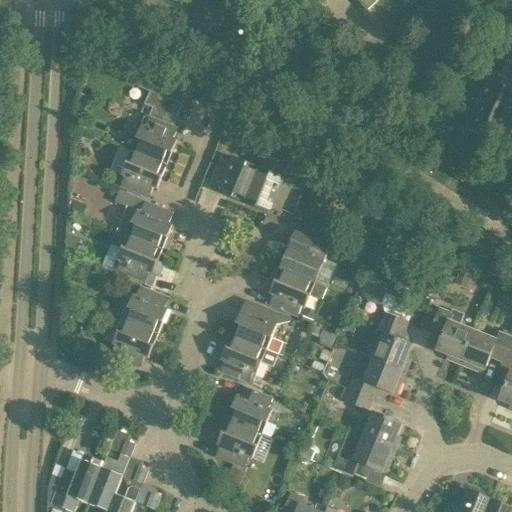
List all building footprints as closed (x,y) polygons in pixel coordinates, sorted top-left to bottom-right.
[(356,0),(366,11),(368,11),(366,9),(373,2),(374,0),(356,0)] [(122,146),(131,150),(166,165),(175,142),(172,141),(177,129),(168,125),(177,103),(172,101),(178,86),(181,81),(140,66),(133,84),(152,93),(147,105),(156,108),(152,118),(149,117),(144,129),(140,127),(135,139),(126,135),(122,146)] [(499,143),(511,114),(511,84),(491,75),(467,128),(499,143)] [(232,117),(239,120),(248,117),(250,114),(252,111),(239,104),(238,106),(232,117)] [(156,189),(166,165),(131,150),(121,175),(124,177),(120,188),(148,200),(153,188),(156,189)] [(219,194),(243,204),(257,168),(233,159),(232,162),(220,157),(208,185),(220,190),(219,194)] [(321,160),(312,174),(324,182),(333,167),(321,160)] [(281,178),(257,168),(243,204),(267,214),(268,210),(279,215),(291,186),(280,182),(281,178)] [(379,202),(357,194),(344,226),(357,231),(361,221),(370,225),(379,202)] [(136,212),(126,236),(162,250),(171,226),(168,225),(172,214),(144,202),(140,213),(136,212)] [(117,232),(112,244),(122,248),(117,260),(121,262),(116,273),(140,283),(145,272),(157,277),(162,265),(157,262),(162,250),(126,236),(117,232)] [(74,256),(80,240),(68,236),(67,254),(74,256)] [(278,270),(314,285),(324,261),(329,249),(296,237),(292,248),(287,246),(278,270)] [(471,273),(460,269),(457,281),(467,284),(471,273)] [(314,285),(278,270),(268,294),(273,296),(268,308),(297,319),(301,307),(305,309),(310,296),(322,301),(326,290),(314,285)] [(399,288),(396,296),(407,300),(410,292),(413,293),(419,276),(403,270),(397,287),(399,288)] [(120,305),(114,318),(157,335),(167,311),(164,310),(168,299),(133,285),(128,297),(131,298),(127,308),(120,305)] [(235,324),(229,336),(277,357),(282,344),(271,339),(276,327),(287,325),(289,320),(247,303),(243,314),(239,312),(235,324)] [(460,361),(471,332),(460,328),(464,316),(452,311),(451,314),(439,309),(437,315),(429,333),(441,338),(435,351),(460,361)] [(383,335),(373,360),(402,371),(411,347),(400,342),(408,323),(384,314),(377,333),(383,335)] [(147,360),(157,335),(114,318),(109,331),(116,334),(112,346),(116,347),(111,358),(139,370),(144,358),(147,360)] [(331,351),(336,337),(322,331),(319,339),(320,346),(331,351)] [(490,358),(501,362),(510,338),(499,333),(495,342),(471,332),(460,361),(485,371),(490,358)] [(272,369),(277,357),(229,336),(220,361),(223,362),(218,374),(247,386),(252,374),(256,375),(261,364),(272,369)] [(511,365),(511,338),(510,338),(501,362),(511,366),(511,365)] [(320,359),(326,362),(330,354),(324,350),(320,359)] [(392,396),(402,371),(373,360),(364,382),(354,378),(349,391),(373,400),(377,390),(392,396)] [(498,402),(511,407),(511,373),(510,372),(498,402)] [(236,398),(226,423),(261,437),(271,412),(268,411),(272,400),(245,389),(240,400),(236,398)] [(368,412),(373,400),(349,391),(344,403),(368,412)] [(372,414),(362,438),(392,450),(402,426),(372,414)] [(251,461),(261,437),(226,423),(216,447),(220,448),(216,459),(243,471),(248,459),(251,461)] [(383,474),(392,450),(362,438),(353,461),(347,459),(343,470),(366,479),(370,469),(383,474)] [(136,445),(127,442),(122,455),(131,458),(136,445)] [(302,458),(309,461),(314,451),(307,447),(302,458)] [(106,459),(101,470),(87,506),(103,511),(108,511),(114,497),(115,497),(126,467),(106,459)] [(74,511),(78,502),(87,506),(101,470),(82,462),(73,485),(60,480),(50,506),(66,511),(74,511)] [(149,472),(140,468),(134,481),(144,485),(149,472)] [(240,484),(244,473),(232,468),(227,479),(240,484)] [(486,511),(490,503),(468,493),(459,511),(449,511),(448,511),(486,511)] [(162,498),(153,494),(147,508),(156,511),(162,498)] [(312,511),(301,507),(304,499),(292,494),(284,511),(312,511)] [(131,511),(134,505),(115,497),(114,497),(108,511),(131,511)] [(511,511),(490,503),(486,511),(511,511)]
